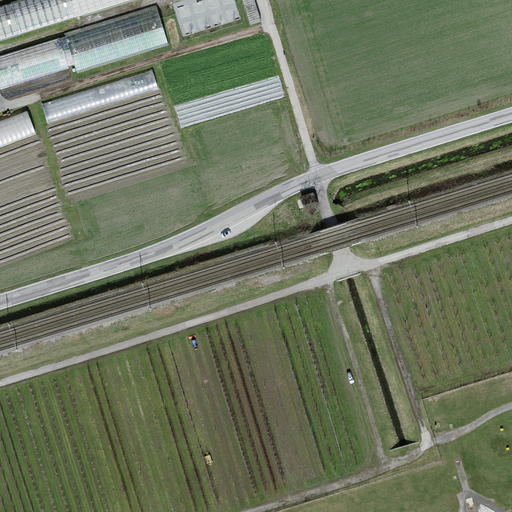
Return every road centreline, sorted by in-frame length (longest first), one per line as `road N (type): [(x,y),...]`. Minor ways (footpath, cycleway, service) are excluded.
road 1 (tertiary): [(511,115),(320,177),(176,244),(0,302)]
road 2 (track): [(260,511),(344,485),(511,407)]
road 3 (track): [(383,468),(325,282)]
road 4 (track): [(429,441),(371,268)]
